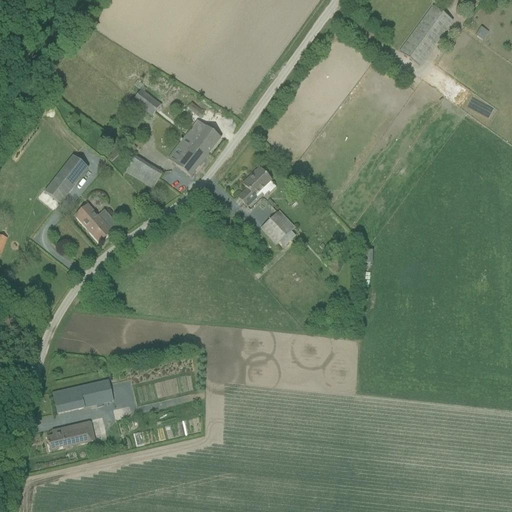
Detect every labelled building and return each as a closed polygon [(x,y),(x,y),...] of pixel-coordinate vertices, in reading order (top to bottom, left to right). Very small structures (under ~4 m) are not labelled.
[(452,22),(432,7),(398,53),(418,68),(452,22)] [(475,37),(483,42),(488,33),(480,28),(475,37)] [(132,102),(151,117),(160,106),(141,90),(132,102)] [(186,110),(199,120),(204,114),(191,104),(186,110)] [(197,137),(189,131),(175,148),(183,154),(174,165),(189,178),(208,155),(208,154),(219,140),(220,140),(220,139),(205,127),(197,137)] [(72,157),(44,193),(60,205),(88,169),(72,157)] [(133,159),(125,173),(152,189),(161,176),(133,159)] [(255,198),(271,182),(259,169),(258,170),(260,172),(251,181),(249,179),(242,185),(247,190),(238,199),(247,209),(257,199),(255,198)] [(288,202),(292,207),(296,203),(292,199),(288,202)] [(99,244),(117,227),(103,211),(96,217),(86,206),(75,216),(99,244)] [(291,233),(295,229),(279,213),(260,230),(276,247),(279,243),(284,248),(295,237),(291,233)] [(365,252),(361,252),(361,265),(372,265),(372,252),(365,252)] [(190,365),(108,383),(108,381),(52,394),(57,415),(96,406),(97,410),(103,409),(102,406),(113,403),(115,412),(196,394),(190,365)] [(90,424),(51,433),(53,438),(46,439),(49,453),(94,442),(90,424)]
